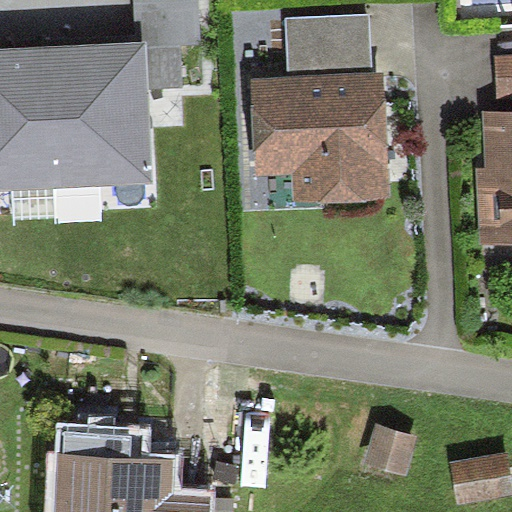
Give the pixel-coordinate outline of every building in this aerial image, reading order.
[(198,0),(134,0),(137,47),(146,47),(148,90),(183,89),(182,47),(200,46),(198,0)] [(286,19),(289,82),(373,78),(370,15),(286,19)] [(50,52),(57,193),(153,188),(148,90),(146,47),(137,47),(91,50),(50,52)] [(0,196),(57,193),(50,52),(6,54),(0,54),(0,196)] [(511,57),(495,58),(498,113),(511,112),(511,57)] [(289,82),(252,83),(256,178),(293,176),(294,205),(391,200),(385,77),(373,78),(289,82)] [(511,112),(498,113),(483,113),(486,170),(477,170),(480,246),(511,245),(511,112)] [(417,438),(376,426),(365,465),(406,477),(417,438)] [(511,481),(507,453),(450,463),(458,506),(511,496),(511,481)] [(110,462),(58,459),(55,511),(210,511),(211,501),(174,500),(175,465),(110,462)]
